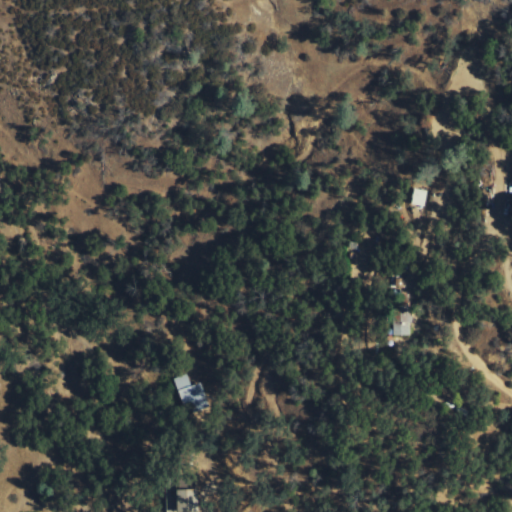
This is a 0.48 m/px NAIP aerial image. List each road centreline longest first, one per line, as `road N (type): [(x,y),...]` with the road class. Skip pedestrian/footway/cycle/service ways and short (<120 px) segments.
road 1 (residential): [(511,390),(466,354),(456,329),(445,110)]
road 2 (residential): [(445,110),(475,101),(499,150),(504,278),(511,288)]
